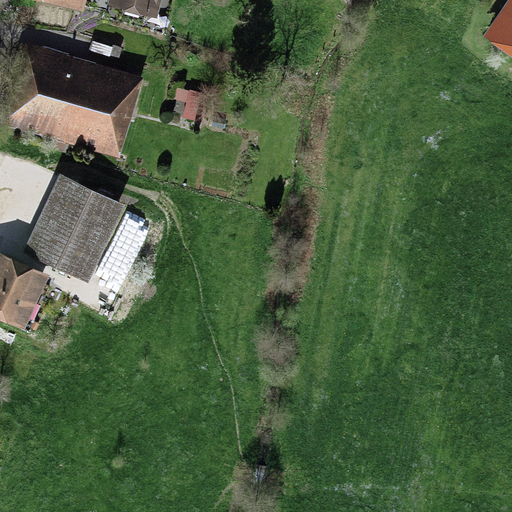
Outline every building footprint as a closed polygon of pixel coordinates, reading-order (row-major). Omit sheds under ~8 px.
[(21,0),(87,16),(91,0),(21,0)] [(166,0),(115,0),(112,11),(160,24),(166,0)] [(511,0),(507,0),(484,32),(511,52),(511,0)] [(151,82),(22,46),(0,121),(0,128),(127,165),(151,82)] [(130,208),(66,179),(31,257),(96,286),(130,208)] [(55,279),(0,255),(0,319),(32,333),(55,279)]
